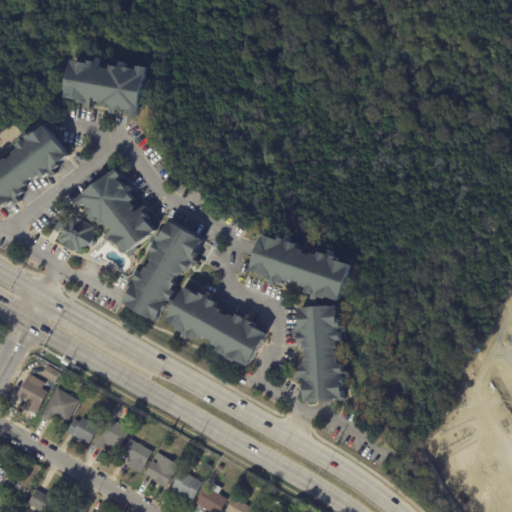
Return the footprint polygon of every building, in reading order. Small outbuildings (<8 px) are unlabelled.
[(144,78),(140,105),(146,106),(145,112),(139,111),(139,112),(138,112),(137,118),(129,117),(130,112),(124,111),(124,113),(118,111),(118,115),(112,114),(112,110),(104,108),(104,104),(97,103),(98,100),(94,100),(92,110),(88,110),(88,105),(80,104),(80,102),(66,100),(66,96),(65,96),(69,69),(71,69),(72,62),(86,64),(87,62),(94,63),(95,58),(102,59),(100,70),(102,70),(102,69),(110,70),(110,66),(118,68),(119,63),(126,64),(125,69),(132,70),(132,71),(136,72),(137,67),(145,68),(144,75),(145,75),(144,78)] [(69,157),(58,165),(60,167),(55,171),(57,174),(53,177),(50,173),(42,179),(40,177),(34,181),(32,179),(25,184),(27,186),(21,191),(24,194),(18,198),(22,202),(17,206),(14,202),(8,207),(6,205),(0,209),(0,162),(1,163),(6,159),(8,161),(14,155),(13,154),(19,149),(17,146),(24,140),(21,137),(26,133),(28,136),(32,132),(35,135),(45,127),(49,132),(50,131),(65,150),(64,151),(69,157)] [(122,177),(118,179),(121,183),(122,183),(127,189),(131,186),(135,191),(130,194),(135,201),(132,203),(137,208),(134,210),(136,213),(146,205),(151,211),(147,214),(151,219),(147,221),(156,232),(139,245),(142,249),(133,256),(129,252),(126,255),(118,244),(116,246),(111,240),(110,242),(106,237),(114,231),(111,228),(109,229),(105,223),(102,226),(96,220),(93,222),(90,217),(92,215),(88,210),(89,209),(85,205),(81,208),(76,201),(82,197),(81,196),(111,173),(112,174),(117,170),(122,177)] [(78,220),(93,228),(92,231),(93,243),(89,249),(81,251),(80,254),(74,251),(73,253),(62,247),(63,244),(58,242),(71,217),(78,220)] [(57,233),(53,231),(58,223),(63,226),(58,234),(57,233)] [(203,242),(197,253),(200,254),(197,259),(200,262),(198,267),(193,264),(188,272),(185,270),(181,276),(179,275),(175,283),(176,284),(173,290),(177,292),(167,311),(163,310),(157,322),(151,319),(130,308),(131,306),(125,303),(131,291),(129,290),(133,282),(130,281),(133,275),(137,277),(140,271),(144,273),(147,267),(149,268),(153,261),(152,260),(155,253),(151,251),(156,243),(153,242),(156,235),(159,237),(162,232),(165,233),(170,224),(171,224),(172,223),(198,237),(197,238),(203,241),(203,242)] [(315,300),(313,300),(315,296),(306,293),(307,289),(300,287),(301,284),(294,282),(293,284),(286,281),(284,286),(277,284),(277,286),(270,284),(271,281),(264,279),(265,276),(252,272),(254,266),(253,265),(261,242),(262,243),(264,237),(277,241),(278,239),(284,241),(286,237),(291,238),(290,243),(297,246),(296,249),(302,251),(302,254),(310,257),(311,255),(317,257),(318,254),(327,256),(329,251),(335,253),(333,258),(339,260),(338,263),(351,267),(349,273),(349,274),(339,303),(327,300),(326,301),(320,299),(319,302),(315,300)] [(207,295),(209,291),(215,294),(211,301),(218,304),(216,307),(222,311),(221,313),(228,317),(230,315),(236,318),(238,315),(245,319),(248,314),(254,318),(252,322),(256,325),(255,328),(266,335),(248,368),(236,361),(235,364),(229,361),(228,363),(222,360),(224,357),(216,353),(218,349),(199,338),(197,341),(190,337),(189,340),(181,336),(182,334),(177,331),(178,329),(167,323),(186,289),(198,295),(199,293),(206,297),(207,295)] [(345,380),(344,380),(344,388),(341,388),(342,401),(305,403),(304,390),(301,391),(301,382),(298,383),(298,377),(300,376),(300,368),(305,368),(304,361),(307,361),(306,352),(304,352),(304,345),(299,345),(298,336),(295,336),(295,330),(297,329),(297,323),(299,323),(298,309),(336,307),(337,321),(340,320),(340,328),(345,327),(345,333),(340,334),(340,343),(337,343),(337,351),(334,351),(335,359),(338,359),(338,367),(342,367),(342,374),(348,374),(349,380),(345,380)] [(46,365),(59,373),(54,382),(41,375),(46,365)] [(33,414),(22,407),(26,401),(16,395),(28,374),(44,383),(40,389),(47,392),(34,414),(33,414)] [(79,385),(85,388),(82,393),(76,390),(79,385)] [(62,420),(51,414),(47,421),(39,417),(56,388),(79,401),(66,423),(62,420)] [(89,444),(68,432),(75,419),(81,422),(83,417),(99,427),(89,444)] [(114,450),(104,444),(99,451),(92,446),(108,418),(130,431),(117,452),(114,450)] [(139,444),(142,446),(151,452),(145,464),(140,473),(125,465),(129,459),(121,454),(129,439),(137,444),(138,443),(139,444)] [(166,488),(152,481),(153,480),(143,474),(151,461),(155,463),(156,461),(153,459),(156,452),(179,465),(166,488)] [(188,475),(203,483),(192,501),(186,498),(185,499),(176,494),(177,492),(170,489),(181,471),(188,475)] [(207,511),(202,509),(195,505),(205,488),(210,491),(213,485),(221,490),(218,495),(221,496),(220,497),(227,501),(220,511),(207,511)] [(35,489),(45,495),(49,489),(61,496),(51,511),(39,511),(26,504),(35,489)] [(79,506),(86,510),(85,511),(54,511),(62,497),(79,506)] [(254,511),(223,511),(232,497),(255,511),(254,511)]
